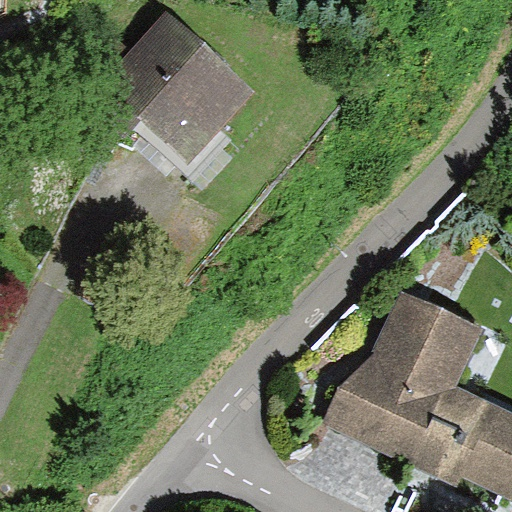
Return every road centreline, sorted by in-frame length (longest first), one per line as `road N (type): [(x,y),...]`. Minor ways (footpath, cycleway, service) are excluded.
road 1 (residential): [(198,437),(313,305),(474,148),(511,98)]
road 2 (residential): [(304,511),(231,469),(198,437)]
